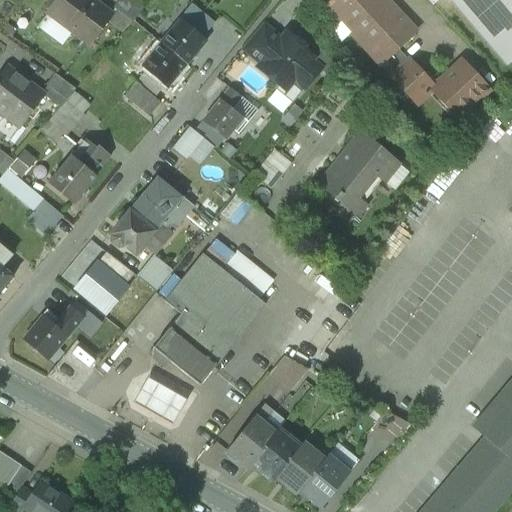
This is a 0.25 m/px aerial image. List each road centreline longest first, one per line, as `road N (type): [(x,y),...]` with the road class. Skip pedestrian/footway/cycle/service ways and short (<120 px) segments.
road 1 (residential): [(194,99),(0,331)]
road 2 (residential): [(240,511),(0,380)]
